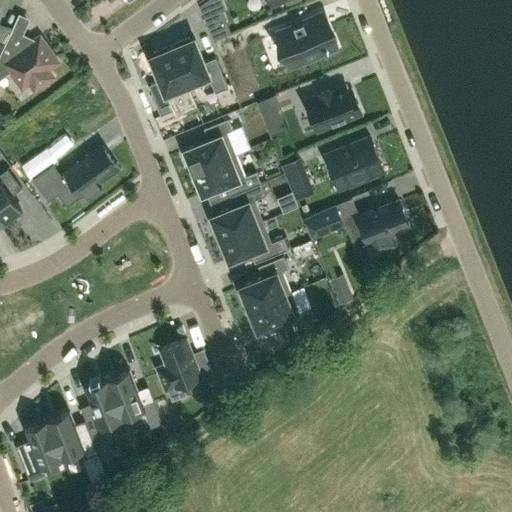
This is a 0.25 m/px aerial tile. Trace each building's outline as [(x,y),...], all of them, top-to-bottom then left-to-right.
[(221,4),(219,0),(206,0),(200,5),(203,11),(221,4)] [(323,13),(278,31),(291,64),(336,46),(323,13)] [(8,36),(0,53),(0,78),(11,71),(22,87),(29,81),(35,89),(52,76),(47,69),(57,61),(39,36),(30,44),(10,33),(8,36)] [(172,46),(190,89),(210,81),(215,92),(227,87),(215,57),(204,61),(194,37),(190,39),(189,36),(175,42),(177,44),(172,46)] [(190,89),(172,46),(167,48),(166,45),(153,51),(154,54),(150,55),(160,80),(149,84),(161,114),(173,109),(169,98),(190,89)] [(346,83),(334,88),(333,85),(317,92),(319,94),(305,100),(317,129),(361,112),(353,91),(350,92),(346,83)] [(189,167),(191,166),(193,170),(236,153),(227,130),(233,128),(228,117),(204,127),(208,138),(184,148),(186,152),(183,153),(189,167)] [(370,135),(326,153),(339,186),(383,168),(370,135)] [(85,191),(87,194),(102,184),(100,181),(119,167),(102,144),(88,155),(87,154),(77,162),(62,173),(54,162),(32,177),(48,199),(58,193),(73,182),(82,194),(85,191)] [(198,189),(201,188),(202,192),(226,183),(231,194),(261,182),(256,170),(245,175),(236,153),(193,170),(195,175),(192,176),(198,189)] [(0,218),(2,222),(21,208),(12,195),(22,187),(8,167),(0,173),(0,218)] [(220,237),(263,219),(255,198),(266,194),(261,182),(231,194),(235,205),(211,215),(213,219),(210,220),(216,233),(218,232),(220,237)] [(391,233),(410,225),(399,199),(359,216),(358,216),(358,217),(372,251),(394,242),(391,233)] [(343,224),(343,223),(335,204),(306,216),(314,236),(343,224)] [(263,219),(220,237),(222,241),(219,243),(225,256),(227,255),(229,259),(250,251),(255,262),(288,248),(283,236),(272,241),(263,219)] [(249,308),(292,292),(283,269),(288,267),(283,254),(258,264),(263,276),(240,285),(242,291),(239,292),(244,305),(247,304),(249,308)] [(300,311),(292,292),(249,308),(250,310),(247,312),(252,325),(255,324),(258,329),(281,320),(289,340),(313,322),(307,308),(300,311)] [(160,347),(166,363),(157,366),(166,389),(190,379),(194,391),(217,382),(212,369),(201,374),(186,337),(160,347)] [(124,420),(146,412),(143,404),(154,400),(149,385),(137,389),(130,370),(108,378),(124,420)] [(108,378),(86,387),(97,414),(86,419),(91,433),(103,429),(124,420),(108,378)] [(86,419),(74,423),(69,410),(48,419),(62,455),(61,455),(63,461),(85,453),(86,457),(99,452),(91,433),(86,419)] [(48,419),(26,427),(30,438),(16,444),(30,479),(38,476),(46,473),(42,463),(61,455),(62,455),(48,419)] [(110,448),(99,452),(103,462),(114,458),(110,448)] [(60,511),(57,503),(44,508),(41,500),(31,504),(34,511),(60,511)]
